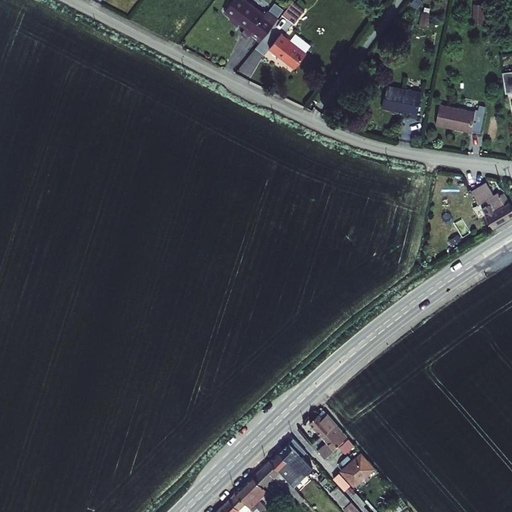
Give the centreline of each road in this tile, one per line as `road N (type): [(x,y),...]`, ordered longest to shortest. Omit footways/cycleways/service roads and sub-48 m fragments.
road 1 (residential): [(511,170),(339,134),(70,0)]
road 2 (primary): [(511,230),(367,329),(173,511)]
road 3 (primary): [(192,511),(361,351),(511,244)]
road 4 (unknown): [(304,118),(393,0)]
